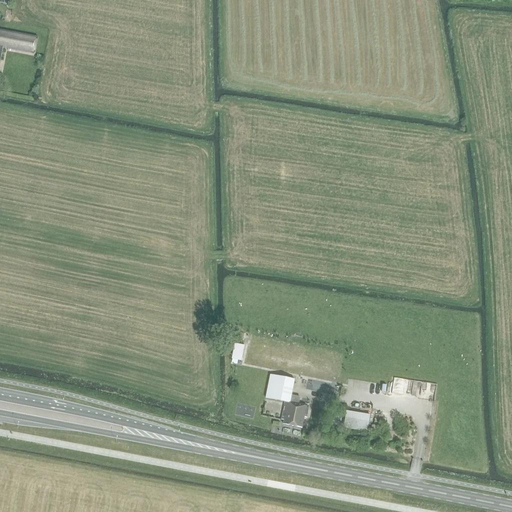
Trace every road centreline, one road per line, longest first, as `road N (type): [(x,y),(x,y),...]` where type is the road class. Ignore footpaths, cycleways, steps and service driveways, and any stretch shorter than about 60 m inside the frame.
road 1 (primary): [(511,509),(234,453)]
road 2 (primary): [(234,453),(0,397)]
road 3 (primary): [(0,413),(234,453)]
